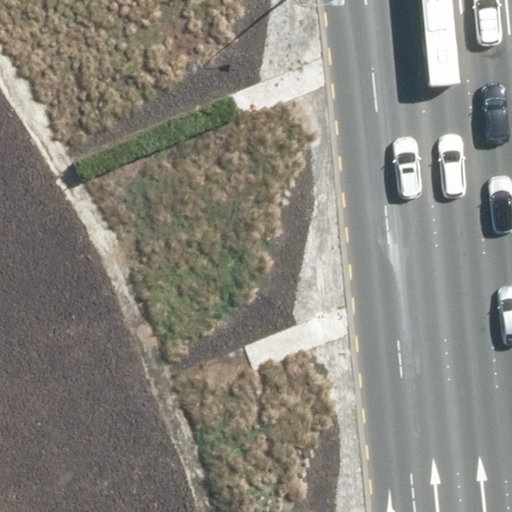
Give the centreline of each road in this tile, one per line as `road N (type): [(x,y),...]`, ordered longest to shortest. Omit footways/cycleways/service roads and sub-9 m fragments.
road 1 (primary): [(511,511),(484,225)]
road 2 (primary): [(484,225),(390,0)]
road 3 (primary): [(484,225),(463,0)]
